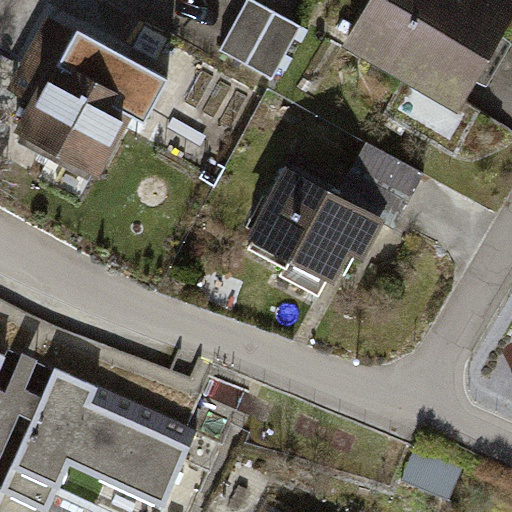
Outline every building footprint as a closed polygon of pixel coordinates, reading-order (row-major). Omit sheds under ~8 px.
[(70,85),(44,138),(125,178),(174,78),(118,51),(131,25),(81,0),(45,72),(70,85)] [(327,0),(264,0),(255,19),(311,49),(335,4),(327,0)] [(511,0),(396,0),(383,21),(489,86),(511,47),(511,0)] [(323,127),(273,210),(384,276),(434,193),(323,127)] [(148,511),(185,430),(45,368),(0,469),(0,511),(34,511),(37,505),(53,511),(148,511)]
